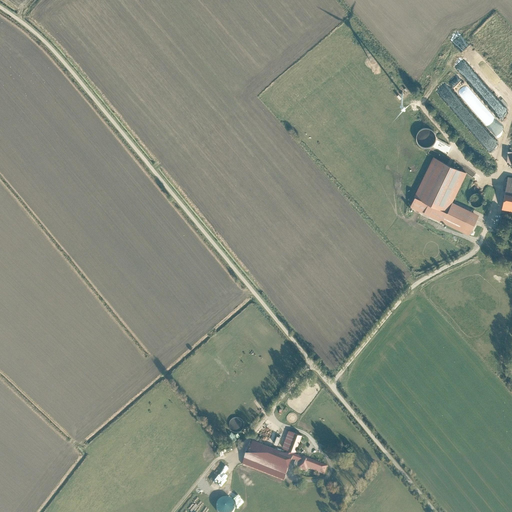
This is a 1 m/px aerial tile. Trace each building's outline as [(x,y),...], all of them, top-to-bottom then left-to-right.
[(456,126),(480,150),(483,147),(459,122),(456,126)] [(436,129),(418,128),(418,145),(435,145),(436,129)] [(429,152),(441,157),(443,154),(431,148),(429,152)] [(511,158),(511,151),(504,151),(503,162),(511,162),(511,158)] [(464,173),(441,162),(421,204),(424,205),(420,213),(466,236),(471,226),(463,222),(468,210),(450,202),(464,173)] [(511,178),(507,177),(499,208),(511,210),(511,178)] [(281,447),(252,436),(241,466),(286,482),(292,466),(308,471),(309,468),(311,461),(294,455),(302,433),(288,428),(281,447)] [(326,474),(329,467),(311,461),(309,468),(326,474)]
